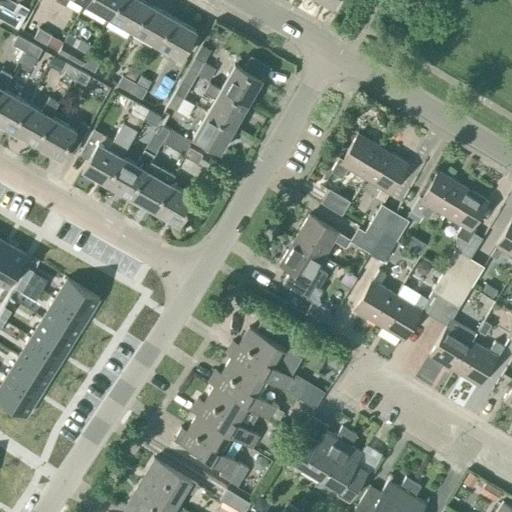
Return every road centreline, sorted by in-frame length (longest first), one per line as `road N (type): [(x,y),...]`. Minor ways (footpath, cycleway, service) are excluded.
road 1 (residential): [(190,287),(324,54)]
road 2 (residential): [(42,511),(190,287)]
road 3 (residential): [(190,287),(0,171)]
road 4 (residential): [(511,166),(324,54)]
road 5 (residential): [(511,464),(343,370)]
